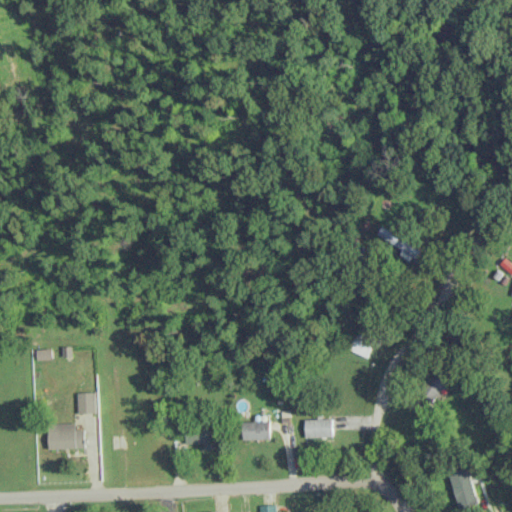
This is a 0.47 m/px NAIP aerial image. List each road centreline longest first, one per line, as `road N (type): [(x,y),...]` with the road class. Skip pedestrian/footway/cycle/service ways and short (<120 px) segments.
road 1 (residential): [(0,497),(375,482),(401,511)]
road 2 (residential): [(375,482),(379,405),(391,366),(454,277)]
